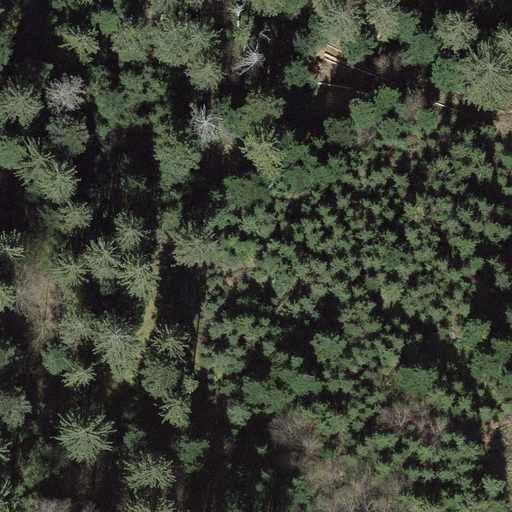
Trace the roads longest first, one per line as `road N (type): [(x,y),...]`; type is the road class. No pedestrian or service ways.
road 1 (track): [(0,400),(67,433),(91,433),(109,417),(188,226),(238,153),(316,103),(387,88),(467,109)]
road 2 (track): [(157,306),(89,115),(15,0)]
